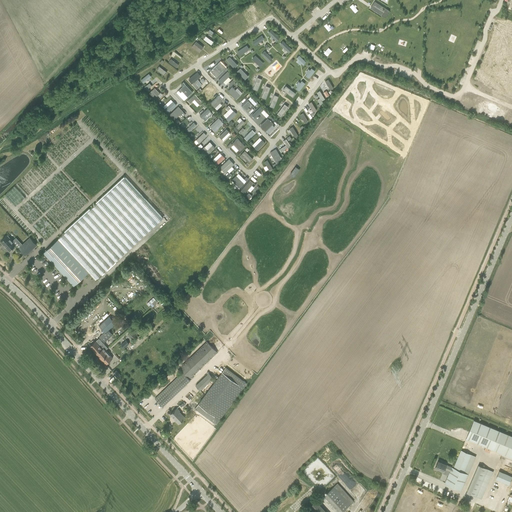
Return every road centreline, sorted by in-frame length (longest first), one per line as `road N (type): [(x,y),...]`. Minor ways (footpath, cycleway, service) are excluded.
road 1 (tertiary): [(386,511),(511,216)]
road 2 (tertiary): [(199,491),(0,277)]
